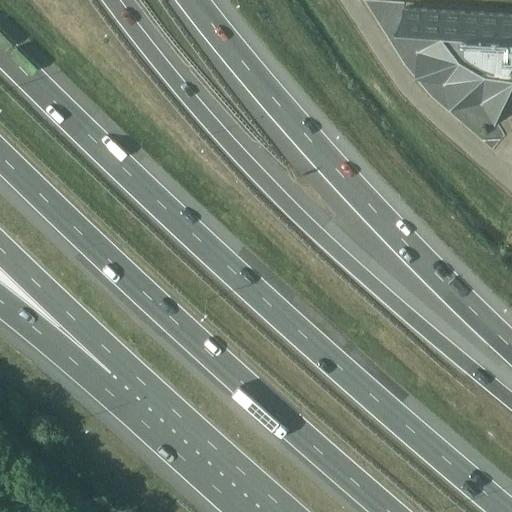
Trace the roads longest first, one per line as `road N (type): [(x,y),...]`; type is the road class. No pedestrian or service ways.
road 1 (motorway): [(511,511),(364,393),(0,48)]
road 2 (motorway): [(511,407),(307,230),(165,77),(107,0)]
road 3 (motorway): [(0,152),(391,511)]
road 4 (motorway): [(511,362),(422,276),(183,0)]
road 5 (unclassified): [(345,0),(511,197)]
road 6 (motorway): [(0,246),(143,385)]
road 7 (motorway): [(143,385),(285,511)]
road 8 (motorway): [(0,294),(143,385)]
